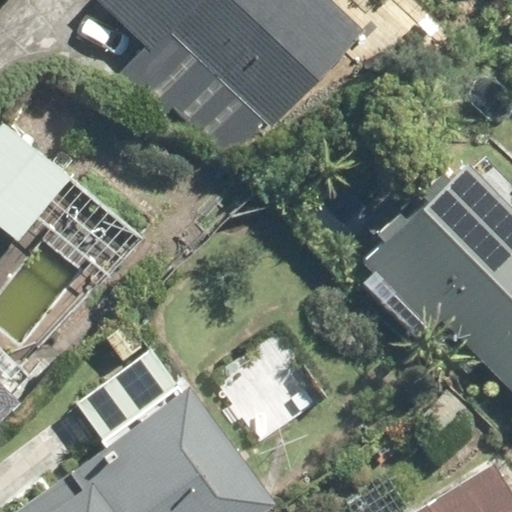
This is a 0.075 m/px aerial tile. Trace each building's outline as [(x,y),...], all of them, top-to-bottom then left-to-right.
[(95,0),(94,2),(141,44),(110,78),(157,120),(170,107),(228,160),(261,124),(266,127),(353,30),(319,0),(95,0)] [(0,121),(0,228),(12,239),(65,176),(0,121)] [(362,229),(375,242),(354,264),(422,332),(432,322),(454,344),(443,353),(463,373),(474,361),(511,399),(511,224),(456,168),(440,184),(424,168),(362,229)] [(339,184),(312,210),(332,231),(360,207),(339,184)] [(100,341),(118,361),(134,346),(116,327),(100,341)] [(143,348),(69,401),(96,437),(0,508),(0,511),(238,511),(262,495),(178,381),(171,387),(143,348)] [(0,414),(11,403),(0,392),(0,414)] [(440,392),(418,416),(439,434),(461,410),(440,392)] [(511,511),(511,498),(489,462),(408,511),(511,511)]
